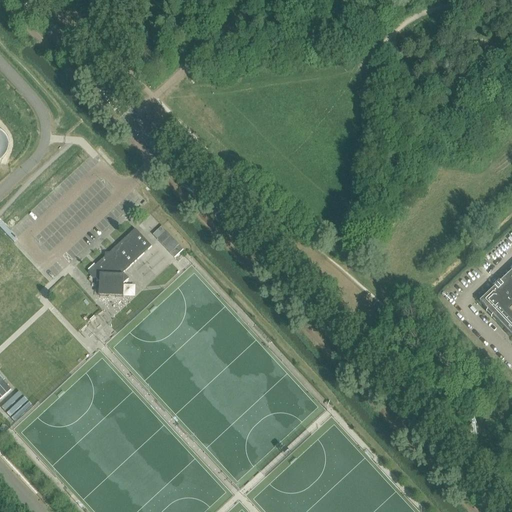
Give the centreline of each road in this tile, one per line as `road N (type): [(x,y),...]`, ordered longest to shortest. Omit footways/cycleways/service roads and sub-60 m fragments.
road 1 (tertiary): [(497,511),(227,213)]
road 2 (tertiary): [(93,68),(103,91),(203,200),(227,213)]
road 3 (tertiary): [(227,213),(140,109),(93,68)]
road 4 (unclassified): [(511,356),(461,302),(511,255)]
